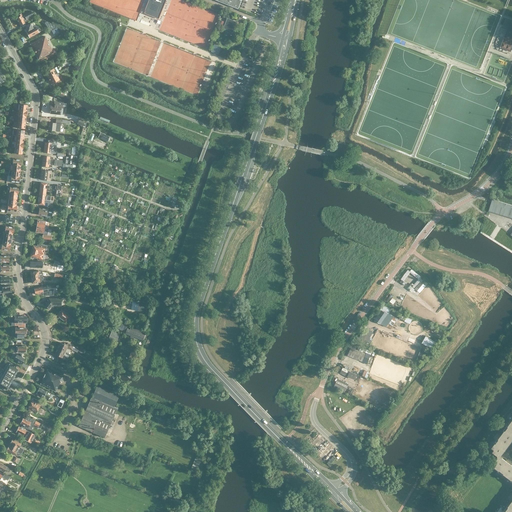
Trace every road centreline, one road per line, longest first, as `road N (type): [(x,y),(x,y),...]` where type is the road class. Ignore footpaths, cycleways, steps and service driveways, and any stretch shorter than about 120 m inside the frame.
road 1 (unclassified): [(333,493),(351,461),(312,415),(333,359),(433,223),(480,191),(511,149)]
road 2 (secondary): [(333,493),(213,371),(196,343),(201,294),(258,128)]
road 3 (tertiary): [(16,401),(47,336),(17,271),(36,96),(0,32)]
road 4 (secondary): [(258,128),(298,0)]
road 5 (secondary): [(290,0),(258,128)]
